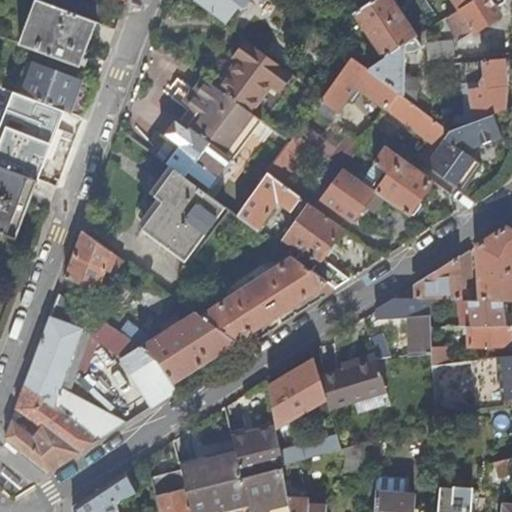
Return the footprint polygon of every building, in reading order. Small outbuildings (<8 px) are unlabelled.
[(0,0),(0,36),(17,43),(32,0),(0,0)] [(32,0),(17,43),(77,65),(93,20),(39,0),(32,0)] [(202,0),(200,4),(230,27),(250,0),(202,0)] [(415,38),(390,0),(374,0),(356,12),(386,58),(415,38)] [(506,0),(474,0),(460,9),(447,18),(461,41),(502,14),(497,8),(505,3),(506,0)] [(454,0),(460,9),(474,0),(454,0)] [(414,52),(415,38),(386,58),(369,69),(400,92),(404,94),(404,97),(417,106),(417,79),(404,79),(405,52),(414,52)] [(284,95),(297,78),(247,40),(236,56),(240,59),(218,88),(256,116),(276,89),(284,95)] [(454,42),(427,44),(429,61),(455,58),(454,42)] [(369,69),(353,58),(324,98),(323,100),(332,107),(330,111),(336,115),(352,94),(349,91),(354,85),(387,109),(400,92),(369,69)] [(494,114),(507,109),(509,90),(507,67),(511,67),(511,59),(462,63),(464,90),(470,89),(477,120),(494,114)] [(83,118),(89,100),(77,95),(83,80),(33,62),(21,94),(39,101),(57,108),(83,118)] [(205,79),(202,77),(193,90),(195,91),(205,79)] [(262,120),(256,116),(218,88),(205,79),(195,91),(193,90),(188,87),(180,98),(192,106),(195,109),(184,123),(227,156),(238,142),(244,146),(254,132),(262,120)] [(89,100),(95,85),(83,80),(77,95),(89,100)] [(52,119),(57,108),(39,101),(21,94),(4,88),(0,99),(0,100),(6,103),(7,102),(52,119)] [(470,89),(464,90),(470,123),(477,120),(470,89)] [(420,159),(427,164),(447,135),(450,131),(417,106),(404,97),(404,94),(400,92),(387,109),(399,118),(431,142),(420,159)] [(38,179),(52,184),(63,155),(59,154),(62,145),(50,141),(49,141),(45,140),(52,119),(7,102),(6,103),(0,120),(0,141),(17,147),(9,168),(38,179)] [(192,106),(181,121),(184,123),(195,109),(192,106)] [(503,135),(494,114),(477,120),(470,123),(450,131),(447,135),(427,164),(464,190),(483,164),(469,154),(473,147),(503,135)] [(178,146),(166,163),(175,170),(206,193),(231,159),(227,156),(184,123),(181,121),(176,117),(163,134),(178,146)] [(380,118),(374,126),(394,140),(399,132),(380,118)] [(256,134),(265,123),(262,120),(254,132),(256,134)] [(339,152),(304,126),(297,135),(312,146),(326,156),(332,161),(339,152)] [(269,173),(289,188),(297,177),(293,171),(312,146),(297,135),(269,173)] [(231,159),(233,160),(244,146),(238,142),(227,156),(231,159)] [(344,144),(339,152),(332,161),(344,169),(356,153),(344,144)] [(419,200),(433,180),(386,147),(375,163),(390,173),(386,179),(381,175),(371,189),(376,193),(386,200),(408,216),(409,215),(415,216),(423,205),(419,200)] [(0,232),(2,233),(16,238),(38,179),(9,168),(0,164),(0,232)] [(187,260),(226,208),(206,193),(175,170),(156,196),(163,201),(144,228),(187,260)] [(371,189),(345,170),(324,199),(354,221),(367,204),(376,193),(371,189)] [(338,289),(352,280),(323,258),(344,228),(289,188),(269,173),(237,216),(256,230),(276,205),(282,204),(293,212),(294,210),(303,217),(285,240),(317,263),(312,271),(328,282),(338,289)] [(376,193),(367,204),(377,211),(386,200),(376,193)] [(417,222),(427,229),(444,215),(437,205),(417,222)] [(478,246),(480,300),(506,301),(511,301),(511,230),(507,227),(478,246)] [(84,230),(75,255),(106,269),(110,260),(116,264),(115,265),(123,270),(129,263),(84,230)] [(266,230),(263,235),(272,242),(276,237),(266,230)] [(285,251),(272,242),(268,248),(278,255),(285,251)] [(397,298),(430,299),(459,300),(459,287),(474,286),(473,249),(397,298)] [(75,255),(66,277),(98,292),(105,274),(109,276),(110,271),(106,269),(75,255)] [(319,288),(328,282),(312,271),(294,258),(202,316),(236,342),(319,288)] [(179,300),(150,278),(137,293),(134,297),(145,305),(147,303),(165,316),(179,300)] [(118,281),(106,297),(119,304),(129,302),(134,297),(137,293),(118,281)] [(325,297),(338,289),(328,282),(319,288),(325,297)] [(60,295),(27,382),(62,409),(68,392),(91,331),(63,320),(75,304),(60,295)] [(411,356),(432,353),(431,347),(431,328),(430,299),(397,298),(376,311),(376,317),(409,317),(411,356)] [(480,300),(473,300),(473,327),(474,327),(507,326),(506,301),(480,300)] [(173,383),(236,342),(202,316),(195,311),(182,320),(178,315),(161,325),(164,332),(154,339),(141,346),(159,361),(173,383)] [(130,322),(122,334),(141,346),(154,339),(130,322)] [(473,327),(470,327),(470,347),(511,345),(511,326),(507,326),(474,327),(473,327)] [(377,359),(392,358),(383,333),(370,338),(377,359)] [(432,353),(433,366),(449,364),(448,347),(431,347),(432,353)] [(437,415),(508,406),(508,400),(511,399),(511,356),(471,361),(465,362),(449,364),(433,366),(437,415)] [(327,399),(330,409),(388,392),(377,359),(320,376),(327,399)] [(269,388),(276,427),(327,399),(320,376),(315,360),(269,388)] [(154,407),(179,391),(173,383),(159,361),(135,377),(154,407)] [(70,460),(101,440),(95,436),(62,409),(27,382),(6,437),(28,455),(51,473),(70,460)] [(68,392),(62,409),(95,436),(99,432),(93,426),(107,413),(68,392)] [(95,436),(101,440),(127,424),(107,413),(93,426),(99,432),(95,436)] [(236,451),(242,477),(283,466),(281,452),(276,427),(233,439),(236,451)] [(281,452),(283,466),(337,451),(342,449),(338,435),(281,452)] [(379,435),(365,441),(365,443),(363,459),(367,459),(385,453),(379,435)] [(342,449),(337,451),(337,457),(346,458),(345,476),(361,478),(363,459),(365,443),(342,449)] [(192,511),(216,511),(248,504),(242,477),(236,451),(180,465),(181,471),(187,491),(192,511)] [(511,457),(494,463),(498,479),(511,474),(511,457)] [(242,477),(248,504),(250,511),(259,511),(267,510),(267,508),(290,503),(289,499),(283,466),(242,477)] [(192,511),(187,491),(181,471),(152,478),(161,511),(192,511)] [(137,492),(125,472),(120,474),(127,496),(137,492)] [(69,511),(118,511),(116,504),(121,499),(127,496),(120,474),(68,505),(69,511)] [(511,491),(511,474),(498,479),(502,491),(511,491)] [(413,511),(415,494),(377,490),(375,511),(413,511)] [(289,499),(290,503),(291,511),(325,511),(326,506),(307,505),(307,500),(289,499)]
